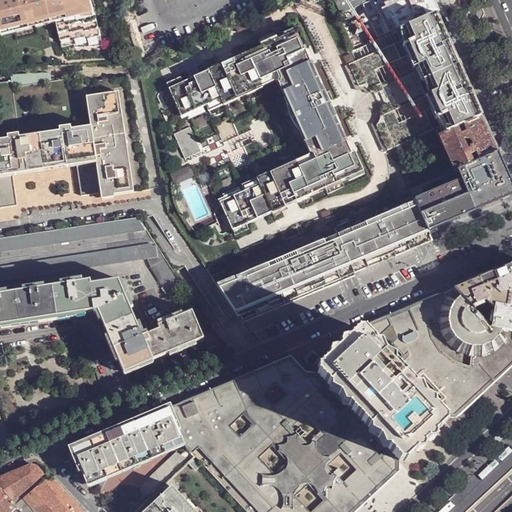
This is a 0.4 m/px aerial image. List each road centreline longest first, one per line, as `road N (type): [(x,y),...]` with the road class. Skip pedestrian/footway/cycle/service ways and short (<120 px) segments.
road 1 (residential): [(41,447),(511,243)]
road 2 (residential): [(441,0),(511,159)]
road 3 (residential): [(511,419),(414,511)]
